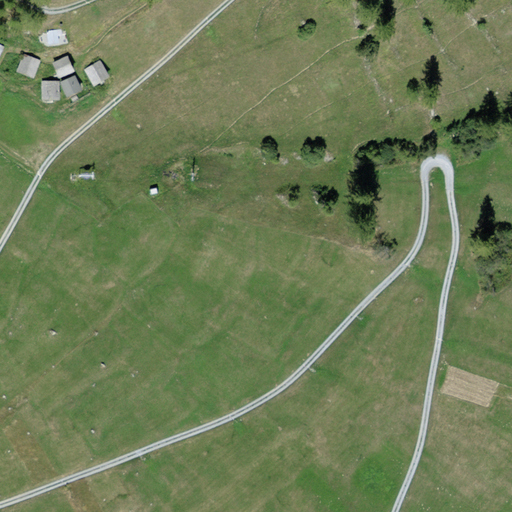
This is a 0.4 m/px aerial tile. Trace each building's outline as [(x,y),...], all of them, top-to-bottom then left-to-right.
[(61,42),(60,31),(48,32),(49,43),(61,42)] [(36,59),(21,53),(15,69),(30,75),(36,59)] [(73,71),(67,58),(54,64),(60,77),(73,71)] [(98,59),(82,67),(90,85),(107,77),(98,59)] [(80,90),(74,77),(62,83),(68,96),(80,90)] [(58,83),(43,82),(43,99),(58,99),(58,83)]
